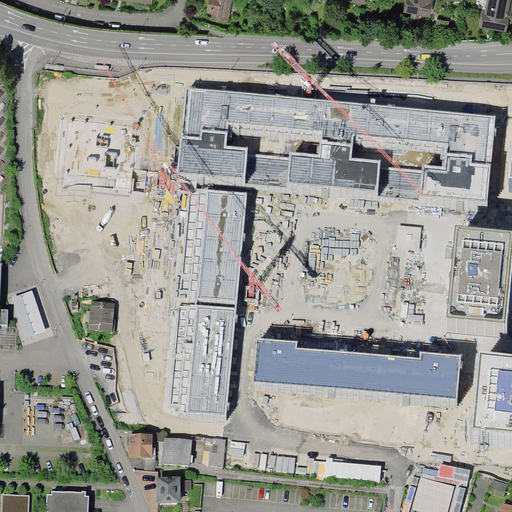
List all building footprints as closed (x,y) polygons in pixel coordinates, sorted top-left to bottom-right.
[(209,0),(208,9),(214,10),(213,16),(227,19),(230,0),(209,0)] [(428,13),(429,0),(407,0),(406,9),(428,13)] [(511,0),(485,0),(486,1),(482,23),(504,26),(506,15),(511,15),(511,14),(511,0)] [(434,28),(446,30),(447,21),(435,19),(434,28)] [(184,98),(176,184),(485,212),(493,126),(184,98)] [(136,126),(67,120),(61,187),(131,193),(136,126)] [(236,308),(246,197),(188,192),(178,303),(236,308)] [(511,270),(511,244),(456,239),(447,331),(505,337),(510,290),(511,270)] [(30,294),(9,301),(23,341),(43,334),(30,294)] [(89,314),(84,314),(83,324),(88,324),(88,332),(108,334),(111,308),(90,306),(89,314)] [(225,424),(235,313),(178,308),(168,418),(225,424)] [(460,364),(419,361),(418,368),(296,358),(297,350),(256,347),(252,391),(293,395),(415,405),(456,409),(460,364)] [(511,372),(480,369),(472,445),(511,449),(511,372)] [(134,396),(132,395),(133,384),(123,383),(123,380),(119,380),(119,383),(114,382),(112,404),(131,406),(131,403),(133,403),(135,402),(136,400),(135,397),(134,396)] [(153,438),(129,437),(127,461),(152,462),(153,438)] [(225,442),(203,440),(200,468),(222,470),(225,442)] [(190,443),(163,441),(161,466),(188,468),(190,443)] [(180,480),(155,480),(156,506),(181,506),(180,480)] [(506,486),(493,481),(489,493),(502,497),(506,486)] [(88,511),(89,495),(47,494),(46,511),(88,511)]
